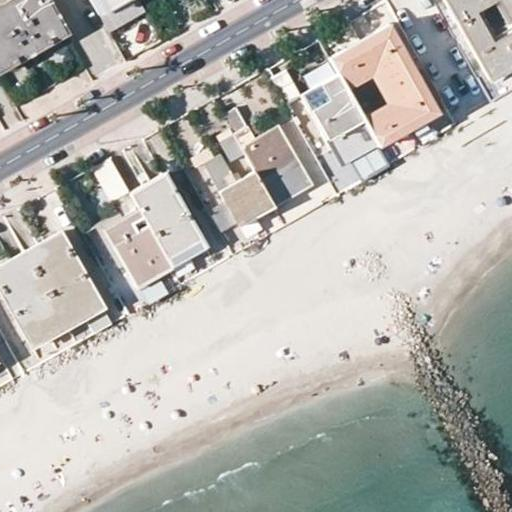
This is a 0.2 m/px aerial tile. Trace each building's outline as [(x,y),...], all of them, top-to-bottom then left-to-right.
[(10,0),(0,6),(0,68),(28,53),(64,33),(45,0),(10,0)] [(89,0),(96,13),(114,3),(118,0),(89,0)] [(143,9),(138,0),(118,0),(114,3),(96,13),(106,30),(143,9)] [(343,88),(368,75),(374,72),(391,100),(384,104),(359,117),(372,140),(376,146),(384,142),(380,134),(410,119),(413,125),(437,111),(409,61),(418,57),(385,0),(358,16),(316,40),(335,73),(343,88)] [(511,63),(511,0),(445,0),(475,52),(489,77),(511,63)] [(384,104),(391,100),(374,72),(368,75),(384,104)] [(372,140),(359,117),(343,88),(335,73),(315,85),(322,100),(306,110),(328,147),(334,144),(342,157),(372,140)] [(322,100),(315,85),(297,96),(306,110),(322,100)] [(244,155),(253,172),(270,202),(305,183),(276,130),(254,141),(235,108),(221,116),(232,134),(244,155)] [(413,125),(410,119),(380,134),(384,142),(413,125)] [(231,162),(244,155),(232,134),(219,142),(231,162)] [(359,175),(382,164),(376,150),(352,161),(359,175)] [(202,164),(220,196),(236,226),(254,217),(230,175),(218,155),(213,157),(202,164)] [(237,172),(230,175),(254,217),(272,207),(270,202),(253,172),(241,178),(237,172)] [(129,194),(166,260),(199,241),(162,175),(144,185),(129,194)] [(129,194),(128,193),(111,202),(117,213),(99,223),(135,287),(170,267),(166,260),(129,194)] [(64,328),(99,308),(55,227),(34,239),(37,246),(23,253),(64,328)] [(204,249),(199,241),(166,260),(170,267),(204,249)] [(5,254),(0,257),(0,292),(30,347),(64,328),(23,253),(9,261),(5,254)]
